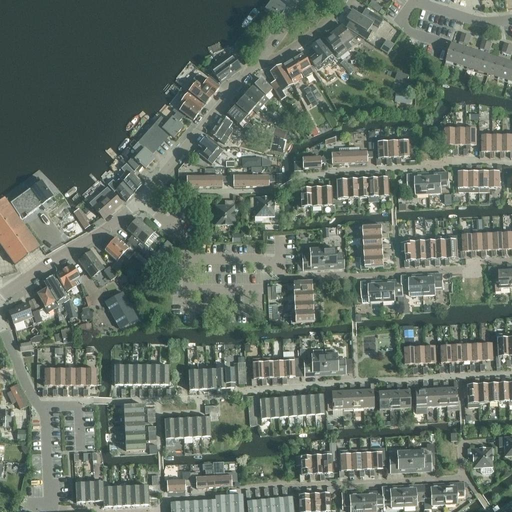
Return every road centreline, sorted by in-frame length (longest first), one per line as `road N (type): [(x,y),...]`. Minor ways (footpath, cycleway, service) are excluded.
road 1 (residential): [(511,372),(112,401)]
road 2 (residential): [(150,511),(163,500),(237,489),(465,474)]
road 3 (residential): [(511,261),(280,275)]
road 4 (residential): [(511,163),(297,180)]
road 5 (residential): [(143,201),(261,60)]
road 6 (residential): [(3,296),(143,201)]
